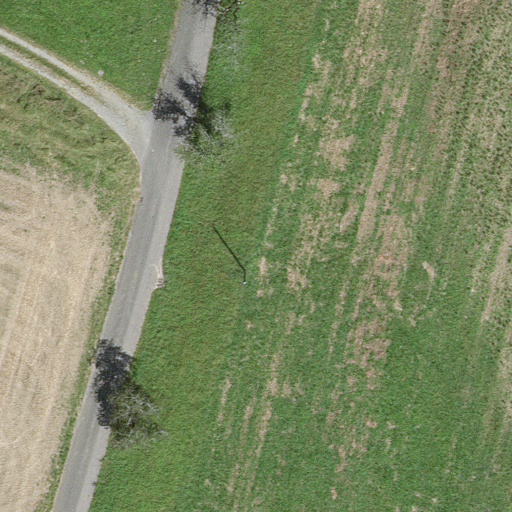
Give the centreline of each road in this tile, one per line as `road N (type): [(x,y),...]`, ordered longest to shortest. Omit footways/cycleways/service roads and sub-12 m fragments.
road 1 (residential): [(196,0),(62,511)]
road 2 (track): [(157,145),(0,34)]
